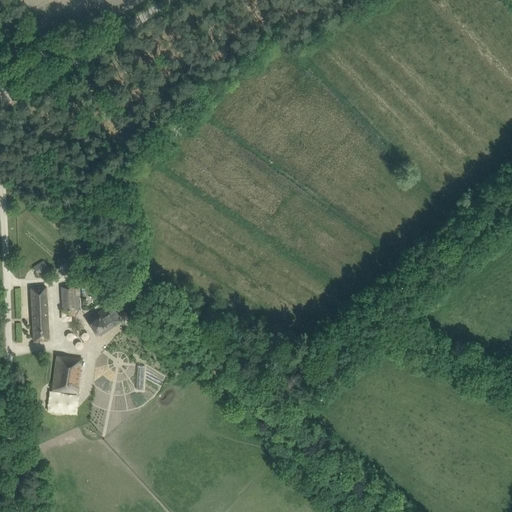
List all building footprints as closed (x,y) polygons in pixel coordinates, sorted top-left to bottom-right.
[(38,274),(50,270),(47,263),(35,267),(38,274)] [(75,286),(61,286),(62,310),(67,310),(67,316),(72,315),(75,315),(75,310),(78,310),(77,296),(75,296),(75,286)] [(34,341),(49,340),(45,287),(31,288),(34,341)] [(100,336),(122,321),(111,303),(88,318),(100,336)] [(53,389),(77,392),(81,359),(57,355),(53,389)]
